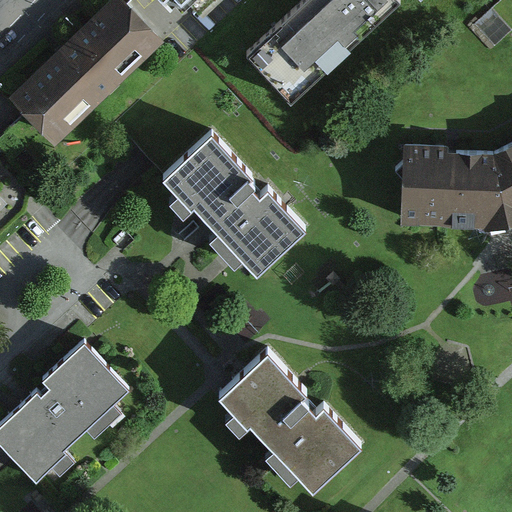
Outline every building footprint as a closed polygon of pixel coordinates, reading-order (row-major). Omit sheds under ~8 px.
[(162,37),(125,0),(107,0),(13,95),(58,141),(162,37)] [(390,0),(302,0),(246,51),(285,95),(390,0)] [(241,254),(256,269),(305,223),(267,182),(265,184),(210,126),(163,171),(178,187),(168,196),(183,211),(192,202),(215,227),(209,233),(235,260),(241,254)] [(511,131),(496,140),(511,213),(511,212),(511,131)] [(511,213),(496,140),(408,136),(405,213),(493,217),(511,213)] [(0,447),(28,479),(128,388),(84,339),(0,415),(0,447)] [(357,442),(261,345),(215,391),(311,487),(357,442)]
